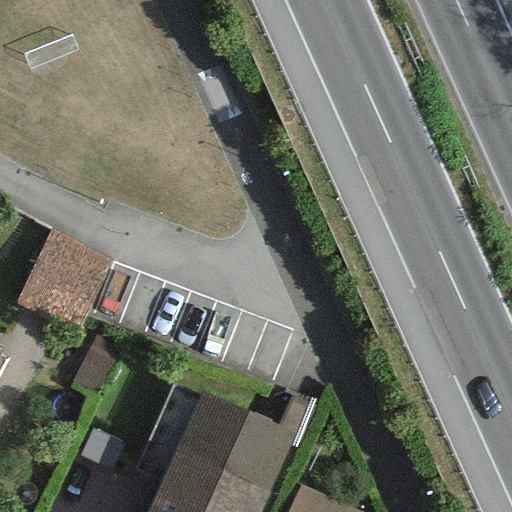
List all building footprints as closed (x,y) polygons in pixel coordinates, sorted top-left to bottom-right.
[(113,260),(50,230),(14,303),(77,334),(113,260)] [(97,396),(122,349),(97,336),(72,382),(97,396)] [(267,495),(294,434),(201,393),(173,454),(267,495)] [(259,511),(267,495),(173,454),(147,511),(259,511)] [(359,511),(300,486),(286,511),(359,511)]
